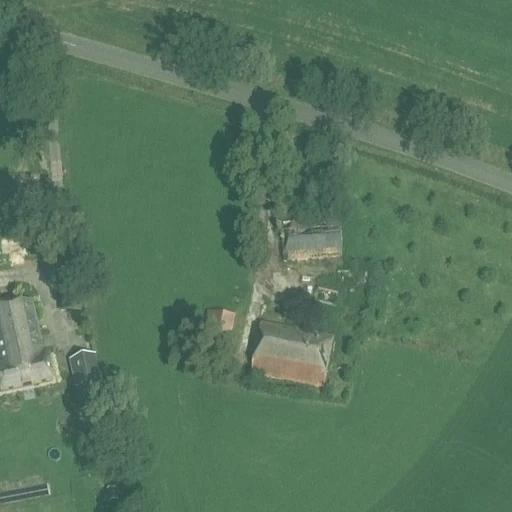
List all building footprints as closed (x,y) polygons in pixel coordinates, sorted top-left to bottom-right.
[(283,262),(343,258),(342,218),(282,222),(283,262)] [(370,290),(370,272),(338,272),(338,289),(370,290)] [(324,301),(342,308),(348,296),(329,288),(324,301)] [(33,302),(0,309),(0,343),(39,335),(33,302)] [(230,315),(223,354),(237,357),(245,317),(230,315)] [(324,388),(334,337),(261,323),(251,374),(324,388)] [(39,335),(0,343),(0,390),(0,392),(53,381),(47,351),(43,351),(39,335)] [(77,384),(84,411),(106,406),(101,379),(77,384)]
